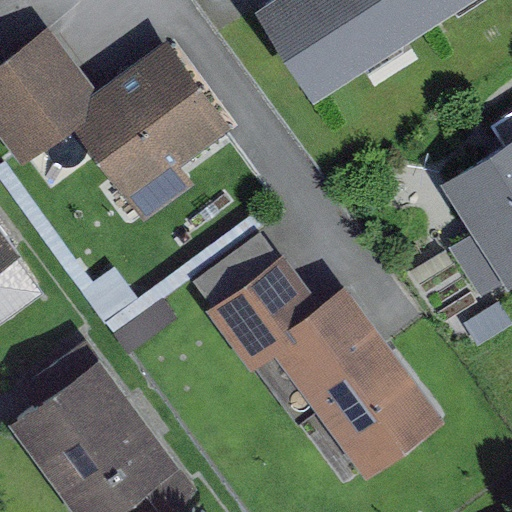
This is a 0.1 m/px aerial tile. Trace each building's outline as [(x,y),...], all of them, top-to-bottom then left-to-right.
[(266,0),(258,5),(316,93),(461,0),(266,0)] [(0,107),(37,154),(89,113),(154,195),(245,123),(171,29),(107,80),(53,14),(0,56),(0,107)] [(511,106),(498,115),(510,135),(511,133),(511,106)] [(511,133),(510,135),(449,172),(511,274),(511,133)] [(0,306),(48,271),(0,205),(0,306)] [(291,249),(215,305),(259,365),(280,349),(371,469),(452,410),(352,278),(326,295),(291,249)] [(499,301),(466,323),(478,341),(511,320),(499,301)] [(94,511),(180,453),(107,348),(21,407),(93,511),(94,511)]
